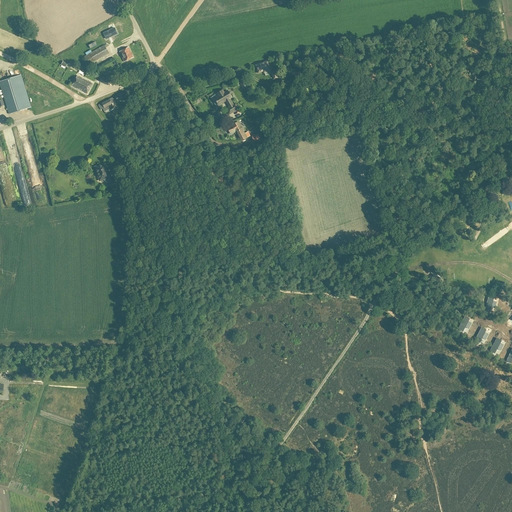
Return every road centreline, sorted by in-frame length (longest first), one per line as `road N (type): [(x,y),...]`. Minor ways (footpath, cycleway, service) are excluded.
road 1 (track): [(71,511),(117,367),(143,237)]
road 2 (unclassified): [(0,129),(148,74),(152,57),(122,0)]
road 3 (track): [(175,302),(173,334),(233,472),(258,491)]
